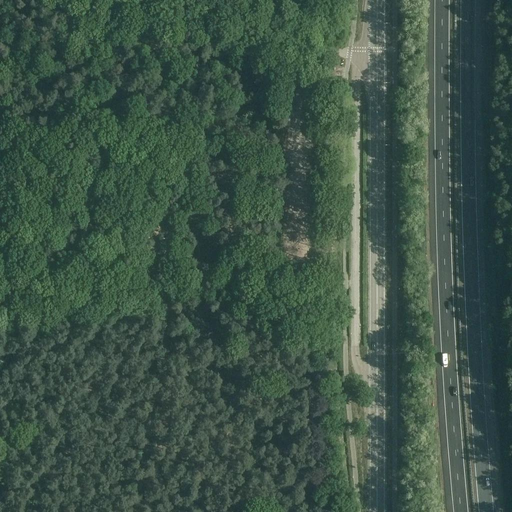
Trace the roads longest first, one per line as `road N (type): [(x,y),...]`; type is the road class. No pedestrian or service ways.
road 1 (motorway): [(486,511),(467,220),(468,0)]
road 2 (motorway): [(441,0),(447,330),(461,511)]
road 3 (unclassified): [(374,53),(357,78),(355,340),(375,390)]
road 4 (primary): [(375,390),(374,53)]
road 5 (unclassified): [(158,0),(342,53),(374,53)]
road 6 (primary): [(376,511),(375,390)]
